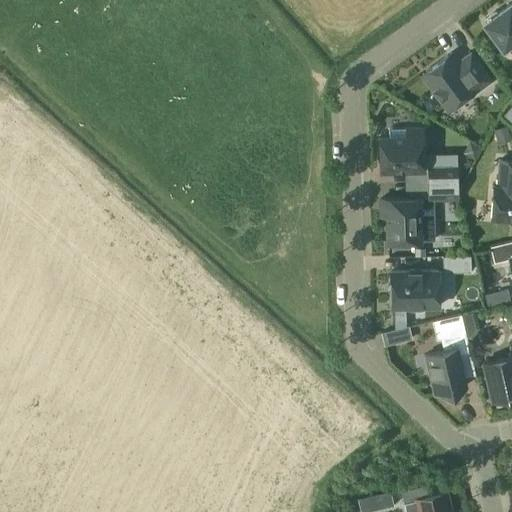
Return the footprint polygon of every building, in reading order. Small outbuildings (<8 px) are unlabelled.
[(511,6),(511,5),(485,23),(504,49),(511,43),(511,6)] [(493,82),(471,53),(455,65),(448,56),(426,72),(438,87),(434,90),(449,110),(465,97),(468,101),(493,82)] [(498,139),(507,136),(504,127),(494,130),(498,139)] [(425,169),(424,128),(389,129),(389,137),(380,137),(381,170),(425,169)] [(511,160),(500,160),(498,186),(494,186),(491,219),(511,220),(511,160)] [(428,183),(458,183),(457,164),(427,165),(428,183)] [(458,183),(428,183),(428,201),(458,200),(458,183)] [(387,216),(388,242),(434,241),(434,220),(420,221),(420,197),(381,198),(382,216),(387,216)] [(511,241),(490,246),(494,263),(510,259),(511,266),(511,241)] [(424,257),(424,249),(413,249),(414,257),(424,257)] [(471,271),(471,255),(443,256),(443,272),(471,271)] [(419,310),(422,307),(439,307),(439,270),(391,271),(392,308),(410,307),(412,310),(419,310)] [(498,290),(501,303),(510,300),(507,288),(498,290)] [(474,327),(471,312),(461,313),(466,335),(470,334),(474,327)] [(466,335),(461,313),(432,320),(436,338),(453,334),(456,348),(426,355),(431,376),(435,376),(437,385),(441,384),(441,387),(443,389),(446,392),(448,393),(452,393),(454,392),(457,391),(459,389),(461,385),(461,383),(460,380),(464,379),(459,355),(470,352),(466,335)] [(382,333),(384,345),(399,342),(396,329),(382,333)] [(511,345),(509,346),(511,356),(484,363),(492,401),(511,396),(511,345)] [(425,485),(401,490),(404,503),(415,500),(417,511),(451,511),(447,492),(428,497),(425,485)] [(390,491),(376,494),(379,507),(393,504),(390,491)]
